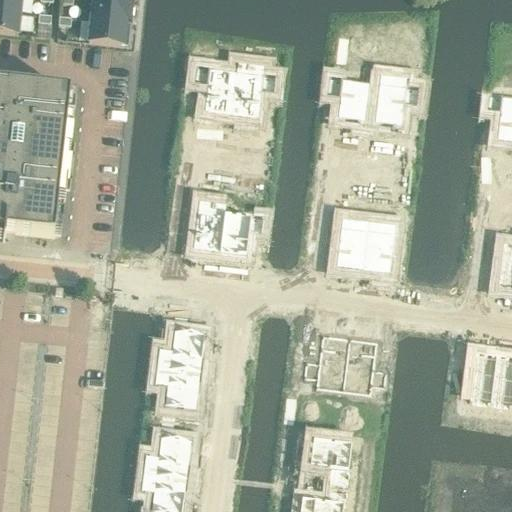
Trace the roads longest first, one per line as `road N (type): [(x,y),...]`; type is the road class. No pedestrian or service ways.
road 1 (residential): [(311,304),(331,150),(405,160)]
road 2 (residential): [(268,145),(192,136),(172,287)]
road 3 (residential): [(216,511),(242,295)]
road 4 (residential): [(471,322),(491,163),(511,165)]
road 5 (residential): [(471,322),(311,304)]
